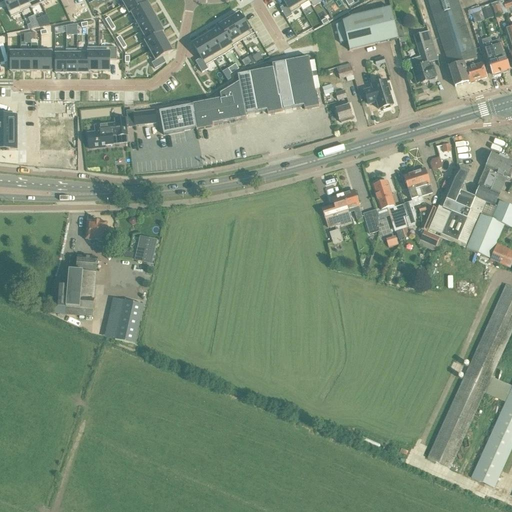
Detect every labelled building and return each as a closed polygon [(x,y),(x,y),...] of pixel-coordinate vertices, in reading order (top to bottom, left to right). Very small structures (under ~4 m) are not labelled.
[(15,0),(2,0),(11,17),(21,13),(15,0)] [(27,0),(15,0),(21,13),(22,13),(21,11),(30,7),(31,8),(27,0)] [(27,0),(31,8),(41,4),(39,0),(27,0)] [(143,0),(131,0),(124,4),(129,14),(130,14),(148,4),(147,3),(145,4),(143,0)] [(282,0),(285,5),(280,9),(286,19),(292,16),(291,14),(293,12),(300,8),(295,0),(282,0)] [(308,0),(295,0),(300,8),(301,8),(300,7),(309,2),(309,3),(310,3),(308,0)] [(457,0),(428,0),(449,67),(455,87),(468,83),(468,84),(486,78),(482,64),(466,69),(464,63),(476,59),(457,0)] [(511,6),(511,0),(503,4),(507,15),(510,14),(508,8),(511,6)] [(148,4),(130,14),(135,23),(153,13),(148,4)] [(495,13),(505,9),(503,4),(493,7),(495,13)] [(398,39),(395,29),(390,8),(351,17),(335,26),(340,43),(347,42),(349,51),(398,39)] [(484,21),(481,12),(482,12),(480,8),(470,11),(471,15),(472,15),(474,23),(484,21)] [(153,13),(135,23),(140,32),(158,22),(153,13)] [(46,15),(36,20),(40,28),(50,26),(49,22),(46,15)] [(239,15),(229,20),(242,41),(251,35),(239,15)] [(221,25),(220,26),(234,49),(234,48),(233,46),(242,41),(229,20),(228,22),(227,21),(221,25)] [(158,22),(141,32),(146,41),(145,42),(163,32),(161,27),(159,23),(158,23),(158,22)] [(74,25),(72,25),(65,27),(65,36),(77,36),(77,25),(74,25)] [(221,28),(212,33),(224,54),(234,49),(220,26),(220,27),(221,28)] [(163,32),(145,42),(150,52),(167,42),(162,33),(164,32),(163,32)] [(420,58),(408,61),(411,70),(414,69),(418,84),(420,83),(421,85),(429,82),(428,80),(429,80),(430,83),(434,82),(433,78),(434,78),(435,76),(433,68),(430,69),(428,63),(429,63),(437,61),(429,32),(423,34),(422,35),(414,37),(420,58)] [(212,33),(203,39),(215,60),(224,54),(212,33)] [(203,39),(193,45),(201,59),(195,62),(202,73),(208,69),(206,65),(215,60),(203,39)] [(500,40),(491,43),(492,47),(500,73),(509,70),(500,40)] [(167,42),(150,52),(155,61),(151,63),(155,69),(166,63),(163,58),(172,52),(167,42)] [(492,47),(484,50),(492,76),(494,75),(494,76),(499,75),(499,73),(500,73),(492,47)] [(77,50),(77,74),(88,74),(88,48),(87,48),(87,50),(77,50)] [(88,48),(88,74),(88,72),(99,72),(99,48),(88,48)] [(99,48),(99,72),(110,72),(110,61),(117,61),(117,48),(99,48)] [(10,50),(10,72),(21,72),(21,50),(10,50)] [(21,50),(21,72),(31,72),(31,50),(21,50)] [(31,50),(31,72),(41,72),(41,50),(31,50)] [(41,50),(41,72),(52,72),(52,50),(41,50)] [(66,55),(55,55),(55,74),(66,74),(66,50),(66,55)] [(66,50),(66,74),(77,74),(77,50),(66,50)] [(259,54),(252,58),(255,63),(262,59),(259,54)] [(251,56),(241,62),(244,67),(252,65),(254,64),(255,63),(252,58),(251,56)] [(285,63),(272,65),(273,69),(278,97),(279,97),(282,111),(304,107),(304,110),(319,107),(316,92),(315,93),(309,58),(285,63)] [(340,80),(347,78),(348,81),(354,79),(353,76),(350,64),(336,68),(340,80)] [(240,75),(238,76),(238,77),(238,78),(239,83),(245,115),(267,111),(268,115),(282,112),(282,111),(279,97),(278,97),(273,69),(249,73),(244,74),(240,75)] [(371,86),(372,89),(364,91),(368,105),(374,103),(377,105),(379,110),(382,109),(383,111),(390,109),(390,106),(393,105),(389,93),(391,92),(389,84),(387,85),(386,81),(371,86)] [(192,106),(159,112),(163,136),(196,129),(196,131),(198,130),(213,128),(212,125),(246,118),(245,115),(239,83),(220,95),(221,100),(192,105),(192,106)] [(331,85),(322,87),(325,96),(334,93),(331,85)] [(344,91),(335,93),(337,101),(347,98),(344,91)] [(353,118),(348,104),(343,105),(344,107),(336,109),(339,122),(353,118)] [(154,112),(134,114),(135,126),(155,124),(154,112)] [(0,148),(16,149),(16,117),(0,116),(0,148)] [(127,135),(125,118),(114,119),(115,123),(94,126),(95,132),(87,133),(89,150),(105,148),(105,146),(113,145),(112,136),(116,135),(117,136),(127,135)] [(504,158),(492,153),(486,168),(491,170),(484,186),(491,189),(504,158)] [(509,178),(511,172),(511,161),(504,158),(491,189),(490,191),(499,195),(507,177),(509,178)] [(485,202),(479,199),(475,198),(460,192),(469,171),(458,166),(451,177),(449,183),(446,190),(438,210),(437,210),(428,232),(440,237),(440,238),(465,248),(476,222),(475,222),(479,213),(481,214),(486,203),(485,202)] [(425,170),(414,173),(422,197),(427,196),(432,194),(425,170)] [(405,181),(403,182),(405,190),(408,190),(412,201),(412,202),(404,205),(407,217),(405,218),(407,224),(408,228),(415,226),(415,215),(413,206),(424,203),(422,197),(414,173),(404,177),(405,181)] [(387,183),(373,187),(378,202),(381,211),(388,209),(395,232),(396,232),(399,240),(404,238),(402,230),(407,228),(408,228),(407,224),(405,218),(407,217),(404,205),(395,208),(391,198),(392,198),(391,193),(390,193),(387,183)] [(480,187),(475,198),(479,199),(485,202),(490,191),(480,187)] [(485,202),(486,203),(494,206),(499,195),(490,191),(485,202)] [(344,195),(343,196),(348,213),(349,213),(354,212),(357,221),(362,219),(354,192),(349,193),(348,193),(345,194),(344,195)] [(332,199),(334,206),(323,209),(328,229),(340,225),(341,228),(352,224),(349,213),(348,213),(343,196),(341,196),(340,195),(337,196),(336,197),(332,199)] [(481,215),(466,250),(490,259),(504,226),(511,229),(511,226),(511,207),(499,202),(492,220),(481,215)] [(419,229),(424,231),(428,232),(437,210),(429,206),(419,229)] [(378,217),(376,210),(363,214),(369,235),(379,232),(378,217)] [(85,240),(105,242),(107,223),(87,222),(85,240)] [(339,229),(329,232),(333,245),(343,242),(339,229)] [(424,232),(420,240),(436,247),(439,238),(424,232)] [(140,238),(135,261),(151,264),(156,242),(140,238)] [(490,261),(510,269),(511,264),(511,251),(497,244),(490,261)] [(96,275),(97,258),(70,256),(68,287),(59,286),(59,292),(52,292),(50,314),(92,317),(96,275)] [(422,277),(410,274),(407,288),(418,291),(422,277)] [(511,332),(511,288),(506,285),(427,459),(450,469),(484,393),(505,403),(511,387),(511,386),(492,378),(511,332)] [(123,301),(115,339),(135,344),(143,306),(123,301)] [(511,387),(505,403),(471,479),(494,489),(511,448),(511,387)]
